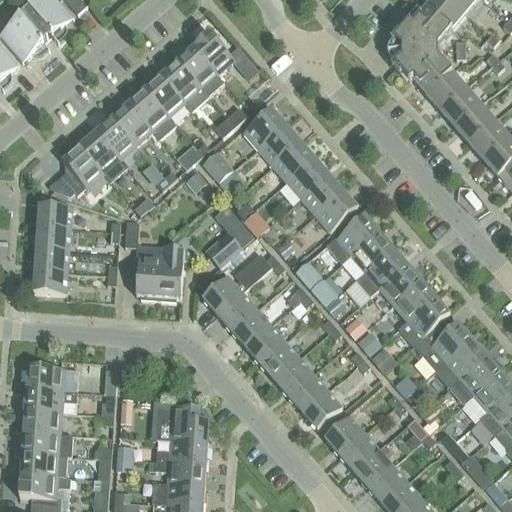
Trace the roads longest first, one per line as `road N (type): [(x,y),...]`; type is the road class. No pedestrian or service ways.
road 1 (residential): [(330,511),(181,344),(0,331)]
road 2 (residential): [(511,281),(370,118),(310,64)]
road 3 (residential): [(0,136),(161,0)]
